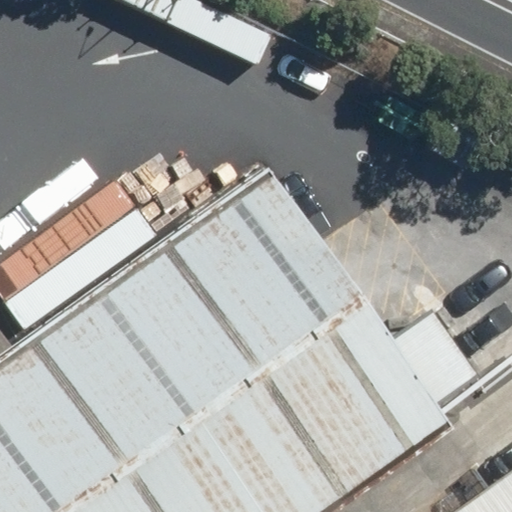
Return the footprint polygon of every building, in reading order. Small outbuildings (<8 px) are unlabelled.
[(199,0),(116,0),(184,33),(199,0)] [(313,56),(243,21),(226,56),(296,91),(313,56)] [(432,111),(359,76),(342,111),(414,147),(432,111)] [(67,191),(89,223),(157,174),(167,167),(145,135),(67,191)] [(157,174),(89,223),(120,266),(188,217),(157,174)] [(0,370),(0,511),(328,511),(453,424),(274,175),(0,370)] [(45,178),(0,213),(0,258),(39,308),(106,256),(45,178)] [(511,511),(511,454),(430,511),(511,511)]
